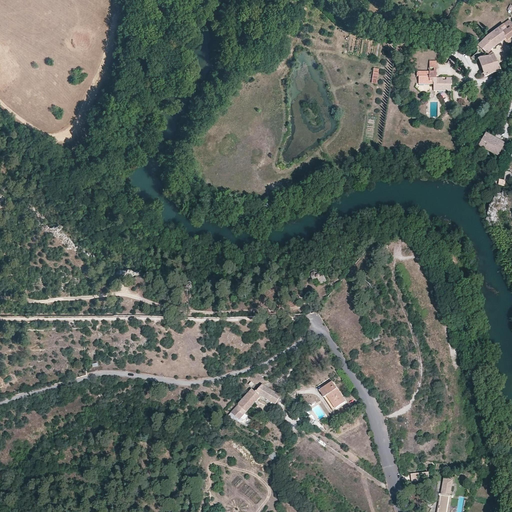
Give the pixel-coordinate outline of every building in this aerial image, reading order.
[(511,25),(509,21),(498,29),(487,36),(477,46),(486,53),(487,53),(490,57),(494,56),(494,55),(490,50),(504,40),(506,42),(507,40),(509,43),(511,41),(511,38),(511,37),(511,25)] [(494,74),(501,70),(494,56),(490,57),(485,57),(478,59),(483,75),(486,74),(487,76),(494,74)] [(419,77),(419,83),(433,83),(433,85),(433,89),(446,89),(446,91),(451,91),(451,85),(452,85),(452,78),(446,78),(446,81),(442,81),(442,78),(436,78),(434,78),(434,72),(429,72),(417,72),(417,77),(419,77)] [(485,133),(479,146),(498,156),(504,143),(494,138),(485,133)] [(504,179),(499,179),(498,184),(504,185),(505,178),(511,178),(511,171),(505,171),(504,179)] [(321,284),(327,281),(324,275),(321,276),(321,275),(320,274),(319,273),(317,273),(315,273),(314,272),(312,273),(311,275),(313,279),(317,278),(319,279),(321,284)] [(327,396),(335,408),(346,401),(332,381),(328,384),(326,385),(327,387),(320,391),(324,397),(327,396)] [(231,413),(234,415),(239,420),(242,417),(260,396),(276,404),(280,396),(280,395),(277,393),(267,388),(262,384),(255,391),(252,389),(231,413)] [(333,410),(335,408),(327,396),(324,397),(333,410)] [(359,407),(356,403),(350,408),(352,411),(359,407)] [(310,430),(314,425),(308,421),(304,426),(310,430)] [(440,495),(437,511),(446,511),(452,480),(443,478),(441,494),(440,495)]
